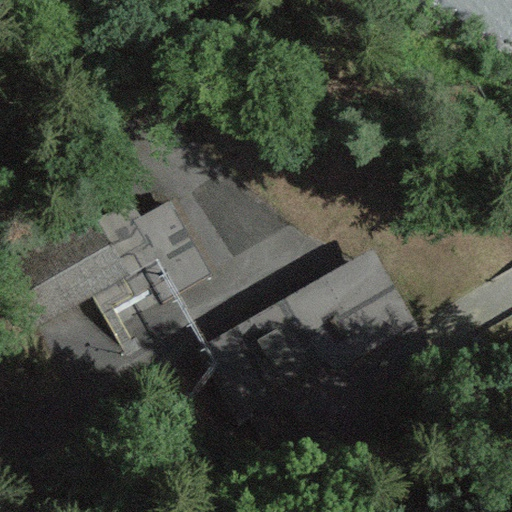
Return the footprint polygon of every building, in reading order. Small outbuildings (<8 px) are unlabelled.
[(137,109),(98,65),(76,85),(114,129),(137,109)] [(245,97),(229,77),(181,113),(196,134),(245,97)] [(218,269),(176,196),(139,218),(130,201),(0,274),(0,275),(33,332),(92,299),(121,350),(134,344),(113,307),(151,285),(160,301),(218,269)] [(440,363),(373,247),(198,347),(256,447),(276,435),(291,461),(305,452),(318,474),(387,434),(369,403),(440,363)] [(511,412),(511,371),(507,366),(480,390),(505,419),(511,412)]
